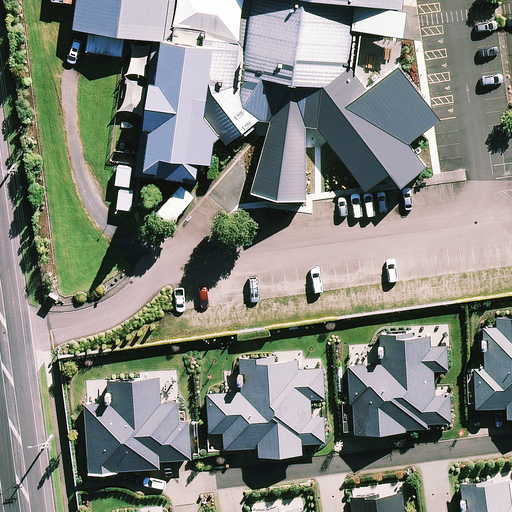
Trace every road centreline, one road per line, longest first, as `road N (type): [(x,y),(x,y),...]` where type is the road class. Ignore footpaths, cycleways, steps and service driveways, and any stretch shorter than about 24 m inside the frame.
road 1 (residential): [(511,443),(151,483)]
road 2 (tertiary): [(0,318),(25,511)]
